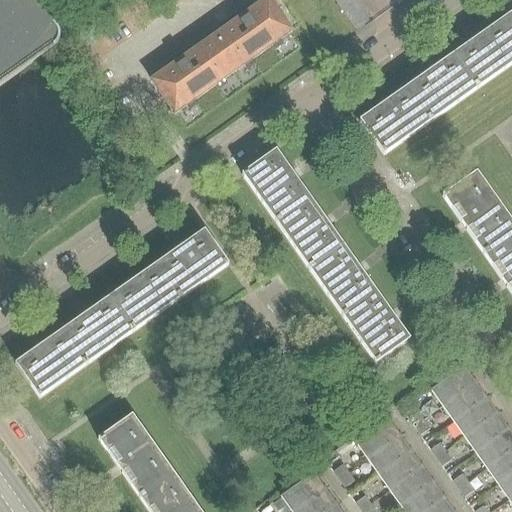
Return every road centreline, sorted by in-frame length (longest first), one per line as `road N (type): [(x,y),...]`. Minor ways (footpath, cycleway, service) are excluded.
road 1 (residential): [(0,319),(312,91)]
road 2 (residential): [(511,387),(312,91)]
road 3 (residential): [(312,91),(336,83),(453,0)]
